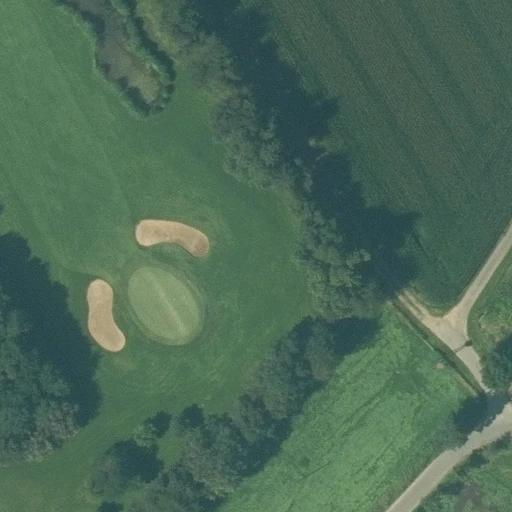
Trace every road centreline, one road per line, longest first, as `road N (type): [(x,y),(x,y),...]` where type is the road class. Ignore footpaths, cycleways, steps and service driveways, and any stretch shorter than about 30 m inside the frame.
road 1 (track): [(448,334),(402,294),(356,234),(212,0)]
road 2 (residential): [(511,421),(481,430),(446,457),(395,511)]
